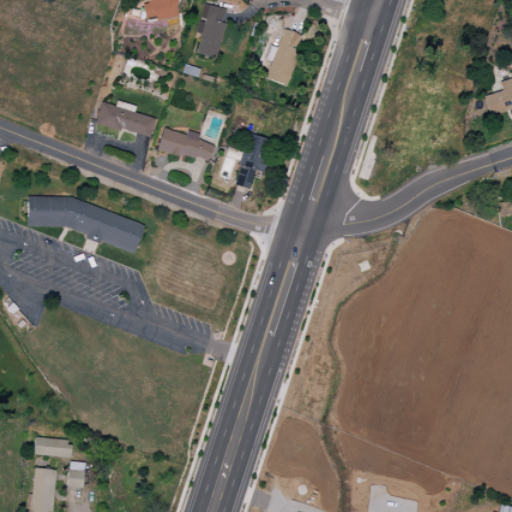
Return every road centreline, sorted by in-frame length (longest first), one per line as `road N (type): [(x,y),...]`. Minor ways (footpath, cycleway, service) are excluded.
road 1 (residential): [(0,128),(265,227),(376,219),(443,180),(511,157)]
road 2 (secondary): [(210,511),(377,0)]
